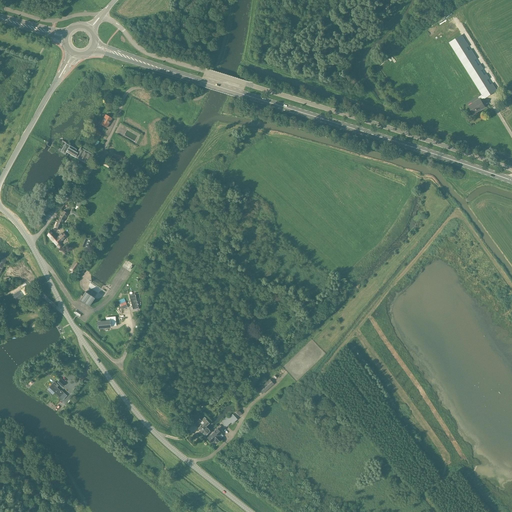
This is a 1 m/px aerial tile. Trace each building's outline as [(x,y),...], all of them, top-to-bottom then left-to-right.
[(462,35),(449,43),(482,95),(454,51),(467,43),(462,35)] [(468,106),(473,114),(478,112),(477,110),(484,106),(480,100),(484,98),(484,99),(497,91),(467,43),(454,51),(482,95),(478,97),(480,99),(468,106)] [(107,128),(112,118),(106,115),(100,124),(107,128)] [(177,139),(171,135),(168,139),(174,143),(177,139)] [(77,153),(75,152),(76,150),(69,145),(69,146),(66,144),(61,151),(65,154),(66,151),(67,152),(71,154),(70,155),(75,157),(87,164),(93,155),(80,148),(77,153)] [(115,162),(110,158),(107,163),(112,166),(115,162)] [(70,214),(79,219),(81,215),(72,210),(70,214)] [(57,223),(61,225),(64,220),(65,220),(68,214),(64,211),(60,216),(57,223)] [(57,238),(50,231),(47,235),(57,246),(59,248),(62,246),(60,244),(61,243),(61,242),(66,237),(62,233),(57,238)] [(9,259),(3,257),(0,264),(0,272),(2,274),(9,259)] [(73,272),(80,263),(76,260),(70,270),(73,272)] [(80,300),(89,306),(94,298),(85,292),(80,300)] [(138,309),(135,293),(129,294),(132,310),(138,309)] [(269,379),(258,389),(262,394),(274,384),(269,379)] [(232,424),(237,419),(231,413),(222,421),(223,423),(222,423),(226,427),(231,423),(232,424)] [(200,423),(202,425),(198,428),(205,436),(210,431),(205,427),(209,423),(206,421),(207,420),(204,418),(202,420),(202,421),(197,417),(192,422),(197,427),(200,423)] [(217,429),(208,438),(212,443),(215,440),(217,443),(221,439),(219,436),(222,433),(217,429)]
